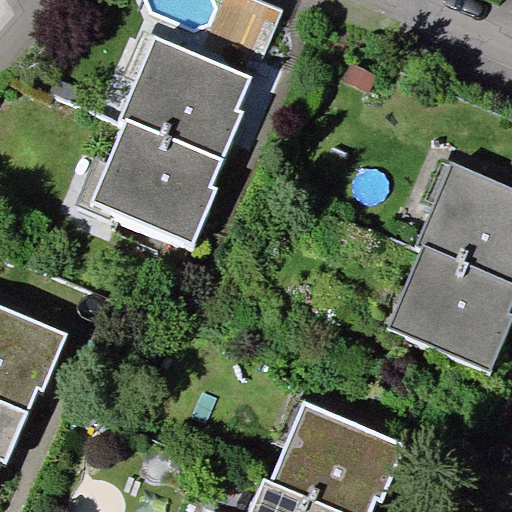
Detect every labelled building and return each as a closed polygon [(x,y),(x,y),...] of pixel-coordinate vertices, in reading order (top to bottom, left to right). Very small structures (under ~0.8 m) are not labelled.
[(267,91),(159,49),(126,132),(133,133),(234,174),(267,91)] [(237,179),(133,133),(97,214),(201,260),(237,179)] [(511,200),(459,178),(425,257),(434,261),(511,293),(511,200)] [(511,293),(434,261),(399,343),(499,386),(511,355),(511,293)] [(78,350),(0,316),(0,406),(30,420),(45,426),(78,350)] [(0,493),(30,420),(0,407),(0,493)] [(317,417),(282,492),(326,511),(393,511),(416,462),(317,417)] [(318,511),(272,493),(264,511),(318,511)]
